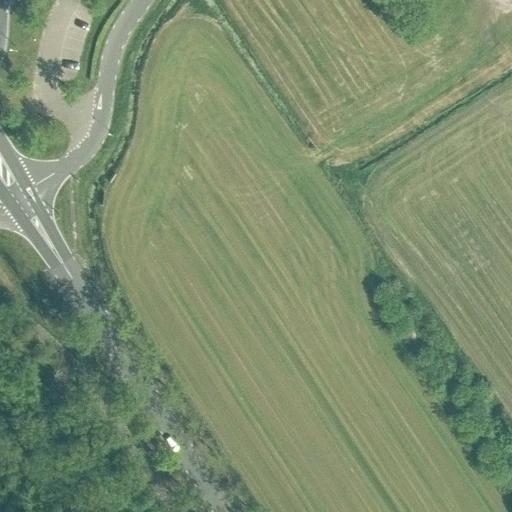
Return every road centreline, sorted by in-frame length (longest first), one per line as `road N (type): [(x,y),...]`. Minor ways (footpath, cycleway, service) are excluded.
road 1 (primary): [(222,511),(61,263)]
road 2 (unclassified): [(25,188),(93,142),(110,53),(141,0)]
